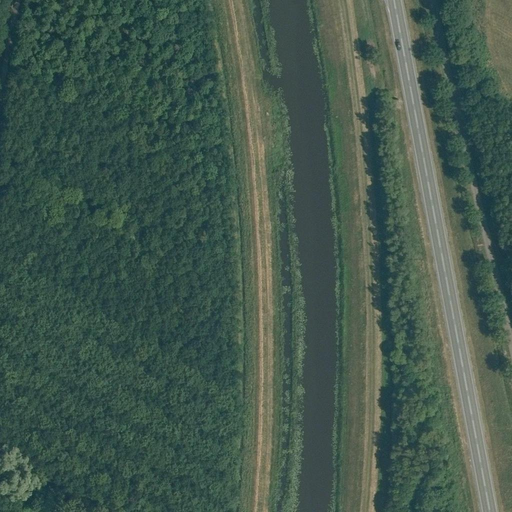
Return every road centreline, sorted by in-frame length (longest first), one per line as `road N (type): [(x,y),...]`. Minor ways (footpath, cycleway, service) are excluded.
road 1 (trunk): [(490,511),(394,0)]
road 2 (unclassified): [(511,350),(433,0)]
